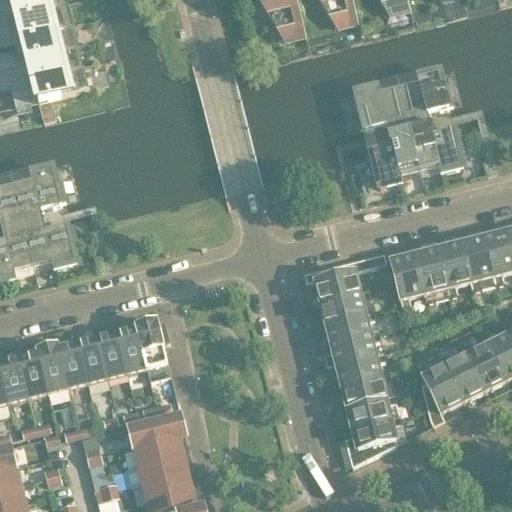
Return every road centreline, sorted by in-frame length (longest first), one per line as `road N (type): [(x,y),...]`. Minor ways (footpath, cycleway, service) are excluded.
road 1 (tertiary): [(0,325),(256,261)]
road 2 (unclassified): [(511,197),(256,261)]
road 3 (tertiary): [(256,261),(333,511)]
road 4 (tertiary): [(244,210),(193,0)]
road 5 (tertiary): [(386,511),(511,450)]
